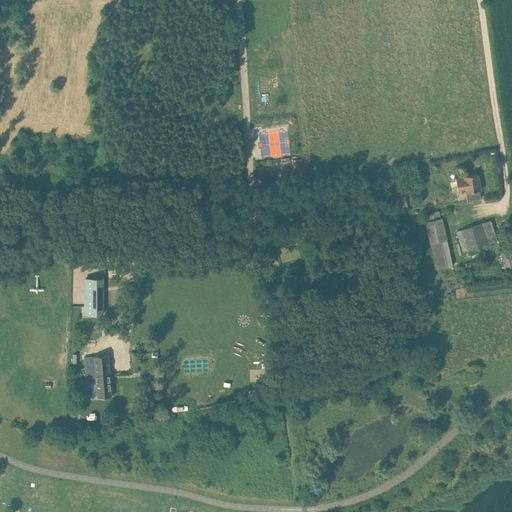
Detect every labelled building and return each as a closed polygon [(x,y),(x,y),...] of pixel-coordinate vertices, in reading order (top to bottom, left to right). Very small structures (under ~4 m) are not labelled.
[(463,176),(455,177),(458,194),(466,192),(467,200),(481,198),(480,190),(480,184),(478,174),(463,176)] [(443,218),(425,220),(431,246),(448,242),(443,218)] [(482,223),(456,231),(463,252),(489,244),(482,223)] [(511,270),(511,246),(500,249),(501,255),(498,256),(501,268),(504,267),(506,272),(511,270)] [(471,280),(467,269),(461,271),(465,283),(471,280)] [(84,305),(84,315),(102,315),(102,278),(85,278),(85,305),(84,305)] [(97,398),(101,397),(111,397),(108,355),(84,357),(86,384),(96,383),(97,398)] [(257,385),(275,383),(275,373),(273,373),(272,362),(273,362),(273,355),(266,355),(267,363),(266,363),(266,368),(260,368),(261,375),(256,376),(257,385)]
